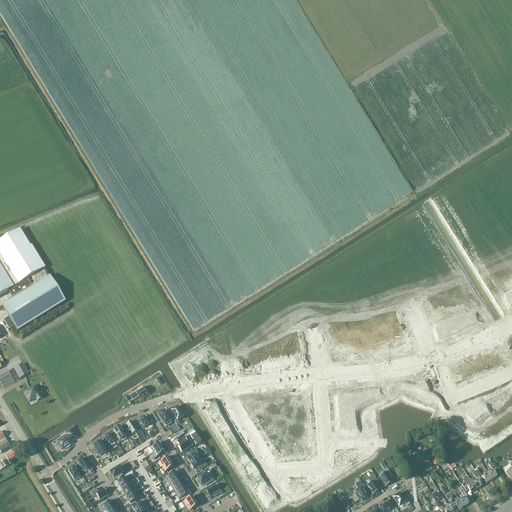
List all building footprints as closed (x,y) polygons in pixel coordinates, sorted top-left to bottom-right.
[(19,229),(0,240),(0,295),(7,291),(12,299),(2,306),(9,317),(3,320),(9,329),(14,326),(18,331),(66,301),(50,276),(32,287),(27,279),(45,268),(31,245),(30,246),(19,229)] [(507,300),(501,304),(507,313),(511,309),(511,308),(511,307),(511,306),(511,302),(510,300),(508,301),(507,300)] [(459,325),(454,327),(457,337),(462,335),(459,325)] [(454,327),(448,329),(452,339),(457,337),(454,327)] [(448,329),(443,331),(447,341),(452,339),(448,329)] [(439,333),(438,333),(442,343),(447,341),(443,331),(439,333)] [(438,333),(433,335),(437,345),(442,343),(438,333)] [(395,340),(389,341),(390,350),(391,350),(392,355),(398,353),(397,349),(400,348),(398,340),(401,339),(400,335),(394,337),(395,340)] [(406,348),(407,353),(416,351),(415,346),(414,346),(413,345),(415,344),(414,339),(404,342),(405,346),(407,345),(407,348),(406,348)] [(498,349),(495,350),(498,356),(501,354),(501,356),(507,353),(503,343),(497,346),(498,349)] [(334,351),(335,362),(341,361),(340,353),(343,353),(343,347),(339,347),(340,350),(334,351)] [(329,348),(325,348),(326,355),(329,354),(330,362),(335,362),(334,351),(329,351),(329,348)] [(487,348),(481,350),(486,360),(491,357),(492,360),(495,358),(492,353),(490,354),(487,348)] [(350,349),(347,350),(347,355),(351,355),(351,360),(358,360),(357,350),(351,350),(350,349)] [(481,350),(476,352),(479,359),(476,360),(479,366),(482,364),(481,362),(486,360),(481,350)] [(469,356),(464,358),(468,367),(473,365),(469,356)] [(464,358),(459,360),(463,369),(468,367),(464,358)] [(459,360),(454,362),(458,371),(463,369),(459,360)] [(211,361),(200,368),(202,373),(204,371),(208,377),(218,372),(211,361)] [(454,362),(449,364),(453,373),(458,371),(454,362)] [(191,366),(187,369),(193,379),(198,376),(195,370),(197,369),(194,363),(191,365),(191,366)] [(9,372),(0,376),(0,381),(3,388),(14,382),(29,374),(23,364),(9,372)] [(181,371),(178,373),(182,378),(184,377),(188,382),(193,379),(187,369),(182,372),(181,371)] [(23,392),(29,402),(32,400),(33,400),(36,399),(37,401),(42,398),(35,386),(23,392)] [(136,392),(130,396),(133,401),(139,397),(140,400),(150,394),(149,393),(148,391),(149,391),(147,387),(146,388),(145,387),(136,393),(136,392)] [(277,390),(270,391),(272,401),(279,401),(277,390)] [(251,394),(244,395),(245,405),(252,404),(251,394)] [(505,399),(500,401),(504,410),(509,408),(505,399)] [(213,403),(209,406),(214,414),(212,415),(214,419),(222,414),(219,410),(224,407),(220,401),(214,405),(213,403)] [(500,401),(495,403),(499,413),(504,410),(500,401)] [(495,403),(490,406),(494,415),(499,413),(495,403)] [(481,408),(476,410),(480,420),(486,418),(483,411),(486,410),(484,404),(480,405),(481,408)] [(177,407),(171,410),(176,418),(173,419),(177,425),(180,423),(178,421),(183,417),(177,407)] [(470,409),(467,411),(469,416),(472,415),(475,422),(480,420),(476,410),(471,412),(470,409)] [(164,411),(158,415),(166,427),(172,423),(170,421),(173,419),(168,411),(165,413),(164,411)] [(255,418),(254,418),(257,424),(266,419),(263,413),(261,414),(260,415),(258,416),(257,417),(255,418)] [(139,420),(137,421),(142,429),(144,428),(150,425),(144,416),(138,420),(139,420)] [(224,416),(218,419),(220,422),(219,423),(222,429),(232,423),(228,417),(225,419),(224,416)] [(266,419),(257,424),(261,430),(270,424),(266,419)] [(130,422),(126,425),(132,434),(135,432),(141,442),(145,439),(135,423),(132,425),(130,422)] [(270,424),(261,430),(264,435),(273,430),(270,424)] [(119,427),(113,431),(117,437),(114,438),(118,444),(121,442),(120,441),(126,437),(124,434),(125,434),(122,429),(121,430),(119,427)] [(235,428),(225,434),(229,440),(230,439),(232,442),(238,438),(236,436),(238,434),(235,428)] [(62,450),(65,448),(66,449),(70,446),(69,445),(72,443),(71,442),(77,438),(72,429),(65,433),(67,436),(57,442),(62,450)] [(273,430),(264,435),(268,441),(277,435),(273,430)] [(109,434),(102,438),(107,447),(109,445),(111,449),(116,446),(114,442),(116,441),(114,437),(112,438),(109,434)] [(177,442),(176,442),(179,446),(178,446),(182,453),(193,445),(187,435),(178,441),(177,442)] [(277,435),(268,441),(271,447),(274,445),(276,444),(278,443),(280,441),(280,440),(277,435)] [(11,448),(7,442),(0,446),(0,450),(1,453),(11,448)] [(240,442),(235,446),(236,448),(235,449),(238,455),(248,449),(246,445),(245,446),(244,444),(242,445),(240,442)] [(100,443),(92,447),(98,456),(105,452),(100,443)] [(159,443),(150,448),(153,453),(161,448),(159,443)] [(153,453),(151,454),(154,459),(165,453),(161,448),(153,453)] [(192,457),(187,460),(190,464),(201,458),(198,453),(195,449),(190,453),(192,457)] [(424,462),(429,462),(428,451),(423,451),(423,454),(412,455),(413,463),(424,462)] [(9,462),(17,457),(13,452),(5,457),(7,460),(5,462),(4,461),(0,463),(0,467),(1,470),(10,464),(9,462)] [(251,454),(242,460),(245,466),(247,465),(248,468),(254,464),(252,462),(255,460),(251,454)] [(167,457),(159,463),(162,467),(170,462),(167,457)] [(83,458),(77,462),(83,472),(87,469),(90,473),(93,471),(90,466),(89,467),(83,458)] [(201,458),(190,464),(193,469),(199,466),(201,470),(205,467),(203,463),(204,462),(201,458)] [(170,462),(162,467),(165,472),(173,467),(170,462)] [(511,463),(509,465),(503,469),(505,473),(506,472),(511,480),(511,478),(511,463)] [(120,466),(110,473),(113,478),(124,472),(120,466)] [(68,470),(68,471),(75,482),(81,478),(74,467),(73,467),(68,470)] [(256,468),(251,472),(253,474),(251,475),(255,481),(264,475),(261,469),(258,471),(256,468)] [(385,473),(378,477),(379,477),(385,487),(392,483),(392,482),(390,479),(389,478),(392,476),(387,468),(384,470),(383,470),(385,473)] [(492,471),(490,472),(488,470),(486,471),(492,481),(497,477),(492,471)] [(175,471),(165,477),(168,482),(178,476),(175,471)] [(486,484),(492,481),(486,471),(483,473),(485,476),(482,477),(486,484)] [(197,478),(197,479),(198,480),(197,481),(199,484),(200,484),(200,485),(201,485),(201,484),(206,482),(208,485),(213,481),(211,478),(210,479),(206,473),(197,479),(197,478)] [(124,476),(116,481),(119,486),(127,481),(124,476)] [(178,476),(168,482),(170,486),(180,480),(178,476)] [(367,485),(367,486),(373,494),(373,495),(379,491),(375,484),(378,482),(374,477),(369,480),(371,483),(367,485)] [(180,480),(170,486),(173,491),(183,484),(180,480)] [(476,490),(471,482),(470,480),(465,483),(464,482),(461,484),(466,492),(469,490),(471,494),(476,490)] [(473,480),(471,482),(476,490),(478,489),(479,489),(481,488),(481,487),(477,481),(474,482),(473,480)] [(127,481),(119,486),(122,490),(130,485),(127,481)] [(358,489),(355,491),(356,493),(354,494),(358,500),(360,499),(362,502),(368,497),(362,488),(364,487),(360,481),(355,485),(358,489)] [(267,482),(258,488),(262,494),(271,488),(270,488),(271,487),(268,483),(267,483),(267,482)] [(130,485),(122,490),(125,494),(133,489),(133,490),(135,488),(132,484),(130,485)] [(183,484),(173,491),(176,495),(186,489),(183,484)] [(214,485),(206,491),(209,497),(213,495),(215,497),(222,493),(220,490),(218,491),(214,485)] [(461,487),(458,489),(462,494),(464,498),(459,501),(463,508),(469,504),(467,502),(465,498),(467,497),(465,493),(461,487)] [(271,488),(262,494),(265,500),(275,494),(271,489),(271,488)] [(96,490),(91,493),(93,496),(96,494),(97,497),(99,500),(108,495),(104,489),(98,493),(96,490)] [(133,489),(125,494),(127,499),(135,494),(133,490),(133,489)] [(186,489),(176,495),(179,499),(189,493),(186,489)] [(135,494),(127,499),(130,503),(138,498),(135,494)] [(275,494),(265,500),(269,506),(278,500),(278,499),(275,494)] [(407,506),(410,504),(406,498),(403,500),(399,494),(396,496),(393,498),(399,507),(405,503),(407,506)] [(192,496),(181,503),(184,508),(195,501),(192,496)] [(345,510),(349,507),(343,499),(340,501),(345,510)] [(278,500),(269,506),(273,511),(282,506),(282,505),(279,500),(279,501),(278,500)] [(110,501),(100,507),(103,511),(105,511),(105,510),(113,505),(110,501)] [(195,501),(184,508),(186,511),(188,511),(192,510),(198,506),(195,501)] [(379,506),(379,507),(382,511),(387,511),(393,509),(393,508),(389,501),(388,501),(380,506),(379,506)] [(458,511),(463,508),(459,501),(454,504),(458,511)] [(141,502),(132,507),(135,511),(144,507),(141,502)] [(438,502),(435,503),(437,506),(439,508),(440,511),(441,511),(451,511),(447,504),(444,506),(446,509),(444,511),(441,507),(438,502)] [(456,511),(458,511),(454,504),(453,502),(450,504),(450,503),(447,504),(451,511),(456,511)]
